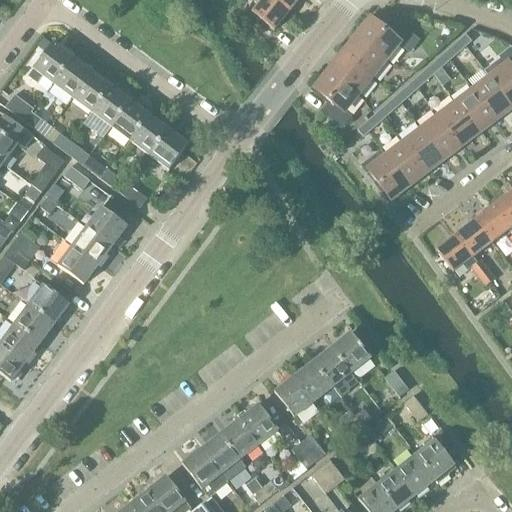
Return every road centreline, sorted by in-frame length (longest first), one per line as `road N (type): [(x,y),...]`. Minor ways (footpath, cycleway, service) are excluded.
road 1 (residential): [(67,511),(345,300)]
road 2 (residential): [(29,427),(239,149)]
road 3 (unclassified): [(0,60),(42,2),(239,149)]
road 4 (residential): [(239,149),(352,0)]
road 5 (residential): [(406,230),(511,152)]
